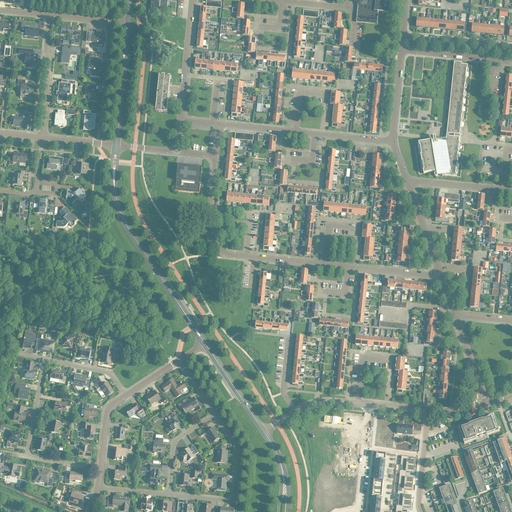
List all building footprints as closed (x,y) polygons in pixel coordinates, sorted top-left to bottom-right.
[(150,0),(150,8),(151,8),(151,9),(167,10),(167,0),(150,0)] [(389,13),(390,0),(367,0),(368,1),(358,3),(356,22),(377,24),(378,12),(389,13)] [(206,16),(210,17),(210,14),(206,13),(206,8),(201,7),(200,15),(206,16)] [(244,11),(232,10),(232,12),(237,12),(237,18),(243,18),(244,11)] [(323,17),(322,23),(326,24),(326,22),(334,23),(333,28),(340,29),(342,14),(335,13),(335,16),(330,16),(330,18),(323,17)] [(426,28),(427,19),(423,19),(423,17),(425,17),(425,15),(423,15),(424,14),(421,14),(421,19),(417,18),(416,27),(426,28)] [(206,16),(200,15),(199,23),(205,24),(209,25),(210,22),(205,21),(206,16)] [(433,20),(432,28),(441,29),(442,21),(439,21),(439,15),(437,15),(436,20),(433,20)] [(303,26),(307,27),(307,24),(303,23),(303,17),(298,17),(297,25),(303,26)] [(457,31),(458,23),(454,22),(455,17),(453,17),(452,22),(448,22),(447,30),(457,31)] [(458,23),(457,31),(463,32),(464,29),(466,29),(466,25),(464,24),(464,23),(460,23),(461,18),(459,17),(458,23)] [(481,33),(482,25),(478,25),(479,19),(477,19),(476,24),(472,24),(471,32),(481,33)] [(0,31),(2,32),(3,29),(9,29),(9,22),(2,21),(1,22),(0,21),(0,31)] [(492,26),(488,26),(487,34),(497,35),(498,26),(494,26),(494,21),(492,21),(492,26)] [(38,37),(39,29),(30,28),(30,24),(22,23),(21,28),(25,28),(24,36),(30,37),(29,38),(34,39),(34,37),(38,37)] [(205,24),(199,23),(198,31),(204,32),(211,33),(211,30),(204,29),(205,24)] [(302,34),(306,35),(307,32),(302,31),(303,26),(297,25),(296,33),(302,34)] [(71,40),(70,44),(78,45),(80,31),(77,31),(77,28),(61,27),(60,34),(73,35),(73,40),(71,40)] [(248,36),(249,28),(238,27),(234,27),(233,31),(237,31),(237,33),(242,33),(242,35),(248,36)] [(103,31),(96,30),(96,35),(93,34),(93,33),(86,32),(85,41),(92,42),(92,41),(95,41),(95,45),(102,45),(103,31)] [(204,32),(198,31),(198,39),(203,40),(208,41),(208,39),(213,40),(214,37),(208,37),(208,38),(203,38),(204,32)] [(301,42),(306,43),(306,40),(301,39),(302,34),(296,33),(295,41),(301,42)] [(345,46),(346,38),(335,37),(335,38),(332,38),(332,39),(340,40),(339,45),(345,46)] [(203,40),(198,39),(197,47),(202,48),(207,49),(207,46),(203,46),(203,40)] [(300,50),(305,51),(305,48),(300,48),(301,42),(295,41),(294,49),(300,50)] [(255,46),(243,44),(243,46),(248,47),(248,52),(254,53),(255,46)] [(68,63),(69,54),(79,55),(80,48),(70,47),(70,49),(62,48),(61,62),(68,63)] [(18,49),(17,54),(25,55),(24,63),(28,63),(28,68),(34,68),(36,54),(35,54),(31,54),(32,50),(18,49)] [(300,50),(294,49),(294,57),(299,58),(304,59),(304,56),(300,56),(300,50)] [(352,56),(340,55),(334,54),(334,57),(340,58),(340,56),(345,57),(345,62),(351,63),(352,56)] [(101,68),(99,68),(101,56),(89,55),(89,58),(88,68),(88,71),(91,71),(91,75),(99,75),(100,68),(101,68)] [(461,65),(461,63),(454,62),(454,64),(455,65),(449,121),(448,121),(446,134),(447,134),(460,135),(461,135),(462,131),(461,131),(461,127),(462,127),(462,123),(461,123),(462,120),(463,120),(463,115),(462,115),(462,112),(464,112),(464,108),(463,107),(463,104),(464,104),(465,100),(464,100),(464,96),(465,96),(466,92),(465,92),(465,89),(466,89),(467,84),(465,84),(466,78),(467,78),(468,69),(467,69),(467,65),(461,65)] [(375,65),(374,72),(379,72),(379,77),(381,78),(382,66),(375,65)] [(277,83),(283,83),(283,75),(278,74),(273,74),(273,76),(277,77),(277,82),(277,83)] [(166,113),(167,105),(170,76),(159,75),(155,112),(166,113)] [(25,81),(17,80),(17,86),(21,86),(20,95),(19,98),(32,99),(33,87),(25,86),(25,81)] [(62,102),(66,102),(67,94),(69,94),(70,84),(75,84),(75,81),(62,80),(61,83),(59,83),(60,83),(59,92),(56,92),(56,96),(57,96),(57,102),(57,103),(58,103),(58,104),(59,104),(60,104),(61,103),(61,102),(62,102)] [(96,101),(98,89),(95,89),(96,84),(86,82),(86,86),(86,85),(85,95),(89,95),(89,100),(96,101)] [(277,83),(277,82),(272,82),(272,84),(277,85),(276,90),(276,91),(282,91),(283,83),(277,83)] [(374,92),(379,93),(380,85),(375,84),(370,84),(370,86),(372,86),(371,92),(374,92)] [(276,93),(275,98),(281,99),(282,91),(276,91),(276,90),(272,90),(272,92),(276,93)] [(373,100),(379,101),(379,93),(374,92),(371,92),(369,91),(369,94),(370,94),(369,100),(373,100)] [(275,98),(271,98),(271,100),(275,101),(274,106),(274,107),(280,107),(281,99),(275,98)] [(372,108),(378,109),(379,101),(373,100),(369,100),(368,102),(373,103),(372,108)] [(510,100),(504,100),(503,108),(509,108),(509,109),(511,109),(511,106),(509,106),(509,101),(510,100)] [(274,107),(274,106),(266,105),(266,108),(274,109),(274,114),(279,115),(280,107),(274,107)] [(241,108),(232,107),(231,117),(237,117),(237,114),(240,115),(240,114),(244,115),(244,112),(240,112),(241,108)] [(371,117),(377,117),(378,109),(372,108),(365,107),(365,110),(372,111),(371,116),(371,117)] [(509,108),(503,108),(502,116),(508,116),(508,117),(511,117),(511,114),(508,114),(509,109),(509,108)] [(63,115),(63,114),(64,114),(64,112),(58,111),(58,114),(56,114),(54,125),(64,126),(65,125),(66,121),(65,120),(62,120),(63,115)] [(83,111),(83,114),(86,114),(86,117),(85,116),(83,129),(84,130),(90,130),(90,128),(93,129),(95,115),(90,114),(90,111),(83,111)] [(26,126),(26,124),(30,124),(31,117),(27,117),(27,115),(18,114),(17,117),(14,117),(13,124),(26,126)] [(274,114),(269,114),(269,116),(273,117),(273,123),(275,123),(276,123),(279,123),(279,115),(274,114)] [(371,117),(371,116),(365,115),(364,118),(371,119),(370,124),(376,125),(377,117),(371,117)] [(341,122),(341,118),(333,117),(332,127),(337,128),(337,124),(344,125),(344,122),(341,122)] [(370,124),(368,124),(369,123),(366,122),(366,124),(363,123),(363,126),(370,127),(370,133),(375,133),(376,125),(370,124)] [(442,176),(443,175),(444,175),(456,177),(456,173),(457,173),(458,164),(457,164),(458,158),(459,158),(459,153),(458,153),(459,150),(460,150),(460,146),(459,146),(459,142),(461,142),(461,138),(460,138),(448,136),(448,135),(448,134),(447,134),(446,134),(446,135),(446,136),(446,141),(442,176)] [(442,176),(446,141),(442,141),(441,138),(439,140),(439,141),(436,141),(435,136),(429,137),(430,140),(418,142),(419,146),(418,146),(419,155),(420,155),(421,161),(420,161),(421,170),(423,170),(423,174),(435,172),(435,173),(435,174),(434,174),(434,175),(434,176),(435,176),(435,177),(436,177),(442,176)] [(234,149),(240,150),(240,147),(238,147),(234,146),(235,140),(232,140),(231,140),(229,140),(228,148),(234,149)] [(274,152),(275,144),(264,143),(264,145),(269,146),(268,151),(274,152)] [(233,154),(234,149),(228,148),(227,156),(233,157),(237,158),(238,155),(233,154)] [(334,159),(339,160),(339,157),(335,156),(335,151),(333,151),(333,150),(332,150),(329,150),(329,158),(334,159)] [(10,157),(9,164),(12,165),(13,162),(25,163),(26,156),(21,155),(21,154),(14,153),(13,158),(10,157)] [(269,161),(281,162),(281,154),(275,154),(275,159),(270,159),(269,161)] [(232,165),(241,166),(241,163),(232,162),(233,157),(227,156),(227,164),(232,165)] [(62,166),(63,158),(56,157),(56,158),(49,158),(48,164),(47,164),(46,168),(55,169),(56,165),(62,166)] [(334,167),(338,168),(338,165),(334,165),(334,159),(329,158),(328,166),(334,167)] [(80,160),(73,159),(73,166),(78,166),(78,174),(76,173),(76,174),(86,175),(86,176),(86,175),(88,175),(89,164),(80,163),(80,160)] [(280,169),(281,162),(269,161),(269,162),(274,163),(274,168),(280,169)] [(232,173),(236,173),(236,171),(232,170),(232,165),(227,164),(226,172),(232,173)] [(176,183),(176,182),(175,190),(199,193),(200,185),(199,185),(200,183),(202,167),(178,165),(176,181),(177,181),(176,183)] [(333,175),(339,176),(339,174),(337,174),(337,173),(333,173),(334,167),(328,166),(327,174),(333,175)] [(12,184),(21,185),(22,176),(24,176),(24,172),(17,172),(17,175),(13,174),(12,184)] [(231,178),(232,173),(226,172),(225,180),(230,181),(235,181),(235,179),(231,178)] [(332,183),(338,184),(338,182),(336,181),(332,181),(333,175),(327,174),(326,182),(332,183)] [(286,179),(275,178),(272,178),(271,179),(280,180),(279,185),(286,186),(286,179)] [(331,189),(332,183),(326,182),(325,190),(331,191),(335,192),(336,189),(331,189)] [(85,196),(85,195),(85,194),(84,194),(82,192),(84,190),(82,188),(80,190),(78,188),(79,189),(74,194),(74,193),(73,193),(73,194),(69,191),(69,190),(68,190),(68,191),(67,191),(66,191),(66,192),(65,198),(65,199),(66,200),(70,204),(70,203),(71,204),(75,201),(82,201),(83,200),(82,199),(85,196)] [(309,188),(309,194),(314,195),(313,200),(316,200),(316,195),(317,189),(309,188)] [(444,193),(443,199),(437,199),(436,205),(445,206),(445,205),(446,201),(449,202),(450,199),(447,199),(447,193),(444,193)] [(472,202),(484,203),(485,195),(476,194),(476,198),(478,198),(478,200),(473,200),(472,202)] [(35,212),(47,213),(48,201),(36,200),(36,204),(34,204),(34,208),(35,208),(35,212)] [(484,203),(472,202),(472,204),(477,204),(477,209),(483,210),(484,203)] [(27,210),(22,210),(23,204),(15,203),(14,213),(19,214),(19,217),(26,218),(27,210)] [(309,207),(302,206),(302,209),(309,210),(308,215),(314,216),(315,208),(309,207)] [(78,219),(65,207),(59,212),(64,218),(63,219),(64,220),(62,222),(56,222),(55,227),(63,228),(64,227),(65,227),(68,223),(72,227),(76,223),(75,223),(78,219)] [(445,213),(436,212),(435,222),(447,223),(447,219),(444,219),(444,214),(448,215),(448,212),(445,212),(445,213)] [(308,215),(304,214),(304,217),(308,218),(308,223),(308,224),(313,224),(314,216),(308,215)] [(489,227),(489,220),(478,219),(478,221),(483,221),(482,226),(479,226),(479,227),(482,228),(482,226),(489,227)] [(308,224),(308,223),(301,222),(300,225),(307,226),(307,231),(312,232),(313,224),(308,224)] [(399,235),(408,236),(409,226),(398,225),(397,228),(400,229),(400,234),(396,233),(396,235),(399,236),(399,235)] [(484,236),(495,237),(496,230),(490,229),(489,234),(484,234),(484,236)] [(306,239),(312,240),(312,232),(307,231),(302,230),(302,233),(306,233),(306,239)] [(488,244),(494,244),(495,237),(484,236),(483,238),(489,238),(488,244)] [(306,239),(301,238),(301,241),(306,241),(305,247),(311,248),(312,240),(306,239)] [(273,241),(264,240),(263,250),(268,250),(269,250),(270,250),(270,247),(272,247),(277,248),(277,245),(272,245),(273,241)] [(305,247),(301,246),(300,249),(305,250),(304,256),(306,256),(307,256),(310,256),(311,248),(305,247)] [(373,251),(365,250),(364,260),(369,260),(369,257),(372,258),(372,257),(376,258),(376,255),(373,255),(373,251)] [(397,255),(397,256),(397,260),(393,260),(393,266),(403,267),(404,262),(405,263),(406,259),(407,256),(406,256),(397,255)] [(266,281),(266,282),(270,282),(272,282),(272,280),(266,279),(266,274),(270,274),(271,270),(265,269),(265,273),(264,273),(263,273),(261,273),(260,281),(266,281)] [(307,277),(308,270),(301,269),(301,275),(296,274),(296,276),(307,277)] [(367,283),(367,284),(371,284),(372,282),(367,281),(368,275),(366,275),(365,274),(365,275),(362,275),(361,283),(367,283)] [(307,277),(296,276),(295,278),(300,279),(300,284),(306,285),(307,277)] [(387,287),(382,286),(382,293),(389,294),(390,287),(395,288),(396,281),(390,280),(390,279),(388,279),(387,287)] [(396,280),(396,281),(395,288),(394,294),(394,296),(397,296),(397,294),(397,288),(402,289),(403,282),(398,281),(398,280),(396,280)] [(403,280),(403,282),(402,289),(410,289),(411,282),(406,282),(406,281),(403,280)] [(260,281),(259,289),(265,289),(265,290),(269,290),(269,288),(265,287),(266,282),(266,281),(260,281)] [(411,281),(411,282),(410,289),(418,290),(419,283),(413,283),(413,281),(411,281)] [(419,282),(419,283),(418,290),(417,297),(420,297),(421,290),(426,291),(427,284),(421,283),(421,282),(419,282)] [(366,291),(366,292),(371,292),(373,292),(373,290),(371,290),(366,289),(367,284),(367,283),(361,283),(360,291),(366,291)] [(264,297),(264,298),(268,298),(269,296),(264,295),(265,290),(265,289),(259,289),(258,297),(264,297)] [(360,291),(360,299),(365,299),(365,300),(370,300),(370,298),(366,297),(366,292),(366,291),(360,291)] [(312,294),(301,293),(301,295),(306,296),(305,301),(312,302),(312,294)] [(264,297),(258,297),(257,305),(263,305),(262,306),(267,306),(268,304),(263,303),(264,298),(264,297)] [(365,299),(360,299),(359,307),(365,307),(364,308),(369,308),(369,306),(365,305),(365,300),(365,299)] [(479,301),(470,301),(469,307),(483,309),(483,304),(482,303),(482,301),(479,301)] [(307,308),(307,310),(318,312),(319,304),(313,303),(312,309),(307,308)] [(364,315),(364,316),(368,316),(368,314),(364,313),(364,308),(365,307),(359,307),(358,315),(364,315)] [(318,312),(307,310),(306,312),(312,313),(311,318),(317,319),(318,312)] [(436,320),(436,314),(437,315),(438,312),(429,311),(429,319),(428,319),(436,320)] [(363,321),(364,316),(364,315),(358,315),(357,323),(363,324),(367,324),(368,322),(363,321)] [(264,323),(265,318),(262,318),(262,323),(255,322),(255,324),(255,325),(255,328),(263,328),(264,323)] [(271,329),(279,330),(280,324),(280,325),(281,320),(280,320),(280,318),(278,318),(278,324),(272,324),(271,329)] [(435,328),(435,327),(435,322),(437,322),(437,320),(436,320),(428,319),(429,319),(422,318),(422,319),(421,319),(420,320),(422,320),(422,321),(428,321),(428,327),(435,328)] [(264,323),(263,328),(271,329),(272,324),(273,319),(270,319),(270,323),(264,323)] [(286,325),(280,325),(280,324),(279,330),(287,331),(288,325),(289,321),(286,320),(286,325)] [(349,322),(341,321),(341,327),(346,328),(345,333),(347,333),(349,322)] [(434,335),(435,330),(436,330),(436,328),(435,327),(435,328),(428,327),(427,334),(427,335),(434,335)] [(66,346),(66,347),(70,348),(70,343),(75,344),(77,333),(70,332),(69,336),(68,336),(67,338),(64,337),(62,345),(66,346)] [(35,343),(36,335),(25,333),(24,338),(23,338),(23,339),(24,339),(22,347),(30,349),(31,342),(35,343)] [(427,335),(427,334),(421,334),(420,336),(427,337),(426,342),(424,341),(424,344),(429,345),(429,343),(433,343),(434,337),(435,338),(435,335),(434,335),(427,335)] [(302,344),(302,345),(306,345),(306,342),(302,342),(303,336),(300,336),(299,336),(297,336),(296,344),(302,344)] [(37,340),(36,348),(38,349),(38,350),(44,351),(44,350),(46,350),(47,351),(48,351),(49,351),(52,351),(54,342),(48,341),(45,340),(45,341),(40,340),(37,340)] [(340,348),(346,349),(347,341),(341,340),(337,340),(336,342),(341,343),(340,348)] [(301,352),(301,353),(305,353),(306,350),(301,350),(302,345),(302,344),(296,344),(295,352),(301,352)] [(90,357),(93,358),(94,350),(89,349),(89,351),(84,350),(84,348),(79,347),(77,358),(90,360),(89,360),(90,357)] [(111,359),(113,349),(105,347),(104,352),(103,351),(102,356),(103,356),(102,362),(107,363),(107,364),(108,364),(110,364),(109,364),(110,359),(111,359)] [(339,356),(345,357),(346,349),(340,348),(336,348),(336,350),(336,356),(339,356)] [(450,361),(450,360),(450,355),(451,355),(452,353),(437,351),(437,354),(443,355),(442,360),(450,361)] [(300,360),(300,361),(305,361),(305,358),(300,358),(301,353),(301,352),(295,352),(294,360),(300,360)] [(339,364),(344,365),(345,357),(339,356),(336,356),(335,355),(335,358),(339,359),(339,364)] [(449,368),(449,363),(451,363),(451,361),(450,360),(450,361),(442,360),(436,359),(436,362),(442,362),(442,367),(442,368),(449,368)] [(300,366),(300,361),(300,360),(294,360),(294,368),(300,368),(299,369),(304,369),(304,366),(300,366)] [(24,377),(33,379),(35,371),(32,370),(33,362),(27,361),(26,369),(24,377)] [(338,372),(344,373),(344,365),(339,364),(334,363),(334,366),(338,367),(338,372)] [(442,368),(442,367),(435,367),(435,369),(441,370),(441,375),(448,376),(449,370),(450,371),(450,368),(449,368),(442,368)] [(300,368),(294,368),(293,376),(299,376),(299,377),(303,377),(303,375),(299,374),(299,369),(300,368)] [(65,384),(66,377),(62,377),(64,371),(59,370),(59,371),(51,370),(50,378),(59,380),(59,383),(65,384)] [(343,381),(344,373),(338,372),(333,371),(333,374),(338,375),(337,380),(337,381),(343,381)] [(86,379),(87,376),(74,373),(74,374),(70,373),(69,380),(73,381),(73,382),(83,384),(82,386),(81,386),(88,387),(90,379),(89,379),(89,380),(86,379)] [(441,375),(433,374),(432,377),(441,378),(440,383),(447,384),(448,378),(449,378),(449,376),(448,376),(441,375)] [(299,376),(293,376),(292,384),(298,384),(297,389),(302,389),(302,383),(298,382),(299,377),(299,376)] [(167,383),(162,387),(165,392),(171,389),(176,397),(181,395),(179,392),(186,387),(182,382),(181,383),(181,382),(180,383),(176,386),(175,384),(172,379),(167,383)] [(337,381),(337,380),(333,380),(332,382),(337,383),(336,389),(338,389),(339,389),(342,389),(343,381),(337,381)] [(96,390),(100,388),(106,397),(113,392),(109,386),(110,386),(107,383),(102,386),(99,381),(93,385),(96,390)] [(447,384),(440,383),(434,382),(434,385),(440,386),(439,391),(446,391),(447,391),(447,386),(448,386),(449,384),(447,384)] [(18,397),(28,399),(30,389),(22,388),(23,384),(16,383),(14,392),(19,393),(18,397)] [(406,384),(397,383),(396,393),(402,393),(402,390),(409,391),(409,388),(406,388),(406,384)] [(446,391),(439,391),(433,390),(433,393),(439,393),(439,398),(446,399),(446,394),(448,394),(448,391),(447,391),(446,391)] [(161,404),(166,401),(161,394),(158,395),(155,391),(150,394),(151,394),(146,397),(151,405),(156,401),(157,402),(159,401),(161,404)] [(198,405),(193,398),(185,403),(183,400),(178,404),(180,407),(181,406),(186,413),(195,407),(196,409),(199,407),(198,405)] [(55,401),(54,409),(64,411),(65,406),(70,407),(71,401),(64,400),(64,403),(55,401)] [(90,404),(82,403),(82,410),(85,410),(84,418),(88,418),(88,417),(96,417),(96,410),(90,409),(90,404)] [(146,415),(139,406),(136,408),(134,404),(131,406),(131,407),(125,411),(130,418),(134,414),(134,415),(137,413),(140,417),(141,418),(146,415)] [(17,406),(16,412),(15,412),(13,420),(24,422),(23,425),(24,425),(26,414),(22,413),(23,407),(17,406)] [(173,431),(173,432),(179,428),(175,422),(177,420),(173,414),(168,418),(170,421),(168,423),(167,421),(166,422),(170,427),(167,429),(167,431),(169,433),(173,431)] [(494,415),(493,415),(458,428),(464,444),(475,440),(476,442),(488,438),(487,436),(499,431),(498,431),(493,416),(494,415)] [(60,434),(57,433),(59,423),(66,425),(67,421),(51,418),(51,421),(52,421),(51,426),(51,428),(50,428),(50,429),(49,431),(50,431),(49,432),(60,434)] [(88,424),(82,423),(81,429),(86,430),(85,438),(93,439),(94,432),(94,428),(88,427),(88,424)] [(398,424),(397,433),(412,434),(413,425),(398,424)] [(128,429),(128,425),(122,425),(122,429),(117,428),(116,439),(124,440),(125,429),(128,429)] [(208,432),(205,428),(198,433),(201,437),(206,433),(212,443),(219,438),(216,432),(213,428),(208,432)] [(312,449),(312,450),(312,455),(320,456),(319,462),(329,463),(330,453),(331,453),(332,450),(334,450),(335,443),(332,443),(333,440),(332,440),(333,430),(315,428),(313,439),(315,440),(314,450),(312,449)] [(6,447),(13,448),(14,445),(17,445),(18,443),(20,433),(9,431),(7,441),(6,447)] [(49,441),(49,438),(39,436),(38,439),(37,444),(37,445),(36,445),(36,446),(35,448),(36,449),(46,451),(48,441),(49,441)] [(495,448),(507,444),(504,436),(489,441),(490,444),(493,443),(495,448)] [(163,439),(156,438),(155,444),(154,444),(153,452),(161,453),(161,454),(164,454),(164,456),(165,445),(162,445),(162,439),(163,439)] [(462,450),(463,452),(488,443),(487,440),(462,450)] [(80,449),(79,449),(78,456),(91,458),(91,451),(87,450),(87,448),(88,448),(88,444),(81,443),(80,449)] [(217,463),(226,464),(227,451),(224,451),(225,449),(222,444),(215,448),(217,451),(216,458),(217,458),(217,463)] [(496,453),(508,449),(507,444),(495,448),(496,453)] [(131,450),(131,446),(124,445),(124,449),(114,448),(115,448),(114,459),(112,459),(112,460),(117,460),(118,460),(122,461),(122,457),(126,457),(127,450),(131,450)] [(191,452),(189,449),(189,448),(182,453),(183,454),(179,456),(182,461),(186,459),(187,461),(194,457),(193,456),(198,452),(196,449),(191,452)] [(498,458),(510,454),(508,449),(496,453),(498,458)] [(465,459),(474,456),(472,450),(464,453),(465,459)] [(511,459),(511,458),(510,454),(498,458),(500,463),(504,462),(511,459)] [(401,456),(400,465),(414,467),(414,466),(414,461),(409,460),(407,460),(408,457),(401,456)] [(448,465),(458,461),(456,456),(446,460),(448,465)] [(474,456),(465,459),(467,464),(476,461),(474,456)] [(450,470),(460,467),(458,461),(448,465),(450,470)] [(476,461),(467,464),(469,469),(478,466),(476,461)] [(17,465),(9,464),(8,468),(3,467),(3,466),(0,465),(0,473),(7,475),(6,476),(15,478),(14,479),(18,479),(20,470),(16,470),(17,465)] [(159,485),(161,485),(162,478),(161,477),(161,473),(162,467),(151,465),(150,472),(151,472),(150,484),(152,484),(153,485),(155,485),(156,485),(158,485),(159,486),(159,485)] [(400,471),(400,474),(406,475),(406,472),(408,472),(413,473),(414,467),(400,465),(400,466),(402,466),(401,471),(400,471)] [(125,477),(126,467),(120,466),(119,472),(118,471),(117,471),(112,471),(114,471),(113,476),(113,480),(121,480),(122,476),(125,477)] [(471,474),(479,471),(478,466),(469,469),(471,474)] [(450,470),(452,475),(462,472),(460,467),(450,470)] [(34,481),(47,483),(46,486),(52,487),(53,480),(48,479),(50,472),(41,470),(41,469),(38,469),(37,469),(36,469),(34,481)] [(198,479),(198,472),(186,471),(185,475),(181,474),(179,485),(188,486),(188,478),(198,479)] [(479,471),(471,474),(473,479),(481,476),(479,471)] [(81,481),(82,473),(70,472),(70,476),(66,475),(65,483),(69,484),(69,480),(81,481)] [(462,472),(452,475),(454,481),(464,477),(462,472)] [(226,481),(228,482),(228,476),(212,474),(211,479),(218,480),(217,490),(225,491),(226,481)] [(322,476),(321,486),(327,487),(326,494),(331,495),(332,495),(332,493),(342,494),(342,496),(342,497),(342,496),(353,497),(355,479),(345,478),(345,477),(342,477),(342,474),(335,474),(335,476),(332,476),(332,477),(322,476)] [(400,474),(399,483),(412,484),(413,478),(408,478),(406,478),(406,475),(400,474)] [(475,484),(483,481),(481,476),(473,479),(475,484)] [(477,489),(485,486),(483,481),(475,484),(477,489)] [(399,483),(398,492),(404,492),(404,489),(406,489),(411,490),(412,485),(412,484),(399,483)] [(441,494),(449,491),(447,485),(439,488),(441,494)] [(485,486),(477,489),(478,494),(487,491),(485,486)] [(80,508),(84,496),(79,495),(80,491),(70,488),(68,492),(71,493),(68,502),(76,504),(75,507),(80,508)] [(493,492),(495,497),(503,494),(501,489),(493,492)] [(449,491),(441,494),(443,499),(451,496),(449,491)] [(398,492),(397,495),(399,495),(398,500),(410,502),(410,501),(411,496),(406,495),(404,495),(404,492),(398,492)] [(503,494),(495,497),(497,502),(505,499),(503,494)] [(451,496),(443,499),(445,504),(453,501),(451,496)] [(108,499),(107,507),(113,508),(113,505),(122,506),(122,511),(128,511),(128,506),(129,506),(130,498),(114,497),(113,499),(108,499)] [(152,511),(153,507),(154,506),(151,501),(148,504),(147,502),(147,500),(142,499),(141,502),(139,504),(141,507),(141,510),(144,510),(145,511),(146,511),(148,511),(152,511)] [(462,503),(464,508),(474,505),(472,499),(462,503)] [(505,499),(497,502),(499,507),(507,504),(505,499)] [(395,500),(395,505),(396,506),(396,509),(402,510),(403,507),(405,507),(410,507),(410,502),(398,500),(395,500)] [(174,511),(175,507),(172,507),(172,502),(161,501),(160,511),(163,511),(162,511),(167,511),(168,511),(174,511)] [(453,501),(445,504),(447,509),(455,506),(453,501)] [(178,503),(177,511),(182,511),(181,511),(191,511),(192,511),(193,511),(192,505),(188,504),(187,504),(187,505),(183,504),(183,503),(178,503)]
